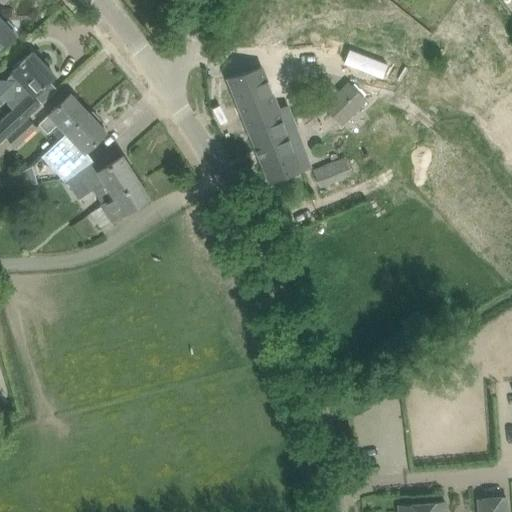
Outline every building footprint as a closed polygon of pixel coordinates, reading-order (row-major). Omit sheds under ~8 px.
[(289,0),(252,35),(273,58),(336,1),(335,0),(289,0)] [(399,89),(450,3),(445,0),(401,0),(384,31),(341,7),(320,43),(399,89)] [(0,49),(2,48),(16,34),(14,32),(17,29),(8,20),(5,22),(0,16),(0,49)] [(44,85),(55,75),(33,52),(12,71),(4,79),(0,79),(0,99),(8,99),(8,103),(13,109),(0,120),(0,142),(5,138),(6,136),(28,117),(52,94),(44,85)] [(278,108),(269,85),(261,64),(227,77),(269,181),(288,174),(302,168),(301,167),(309,164),(287,104),(278,108)] [(349,82),(324,106),(343,124),(367,100),(349,82)] [(67,132),(89,112),(71,93),(49,113),(39,123),(48,132),(58,123),(67,132)] [(59,139),(43,155),(66,179),(92,160),(85,150),(106,131),(99,123),(100,121),(101,119),(94,112),(92,112),(90,113),(89,112),(67,132),(59,139)] [(15,147),(37,127),(28,117),(6,136),(15,147)] [(115,197),(139,182),(122,156),(100,170),(92,160),(66,179),(78,198),(93,189),(103,204),(115,197)] [(321,188),(352,175),(345,156),(313,169),(321,188)] [(16,173),(7,176),(10,188),(19,185),(16,173)] [(149,197),(139,182),(115,197),(103,204),(102,205),(112,220),(149,197)] [(477,511),(445,511),(445,502),(400,506),(400,511),(509,511),(508,495),(477,498),(477,511)]
